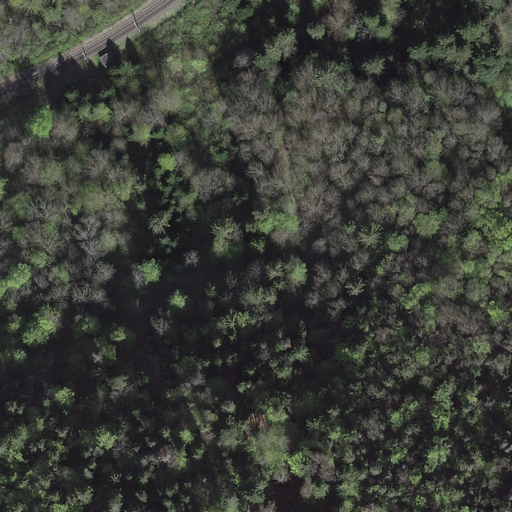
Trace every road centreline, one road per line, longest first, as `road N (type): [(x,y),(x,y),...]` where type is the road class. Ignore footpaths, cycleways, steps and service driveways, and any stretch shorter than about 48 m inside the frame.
road 1 (track): [(103,73),(160,98),(247,49),(325,24)]
road 2 (track): [(325,24),(336,49),(371,55),(452,0)]
